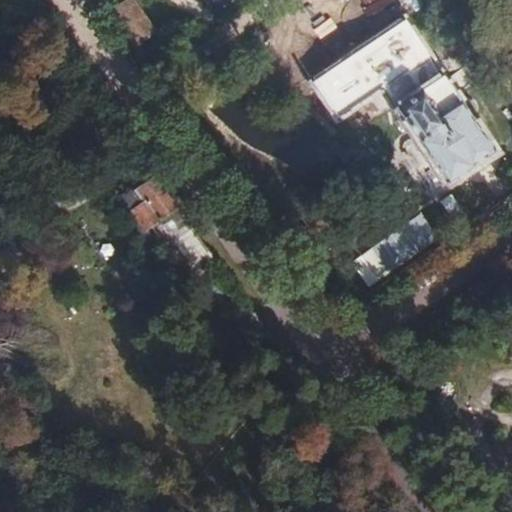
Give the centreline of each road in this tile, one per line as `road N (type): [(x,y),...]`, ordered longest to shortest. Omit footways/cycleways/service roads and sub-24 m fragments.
road 1 (residential): [(64,0),(325,361)]
road 2 (residential): [(511,232),(325,361)]
road 3 (unknown): [(139,103),(313,0)]
road 4 (unknown): [(0,223),(65,206),(170,147)]
road 5 (residential): [(325,361),(431,511)]
